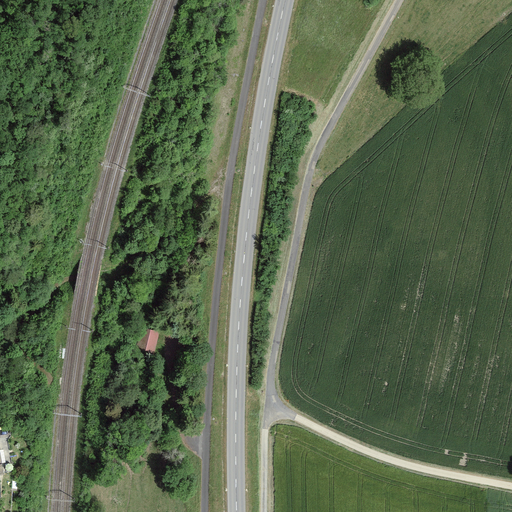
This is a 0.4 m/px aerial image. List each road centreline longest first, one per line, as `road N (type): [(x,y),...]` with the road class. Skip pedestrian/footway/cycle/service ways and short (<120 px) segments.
road 1 (track): [(397,0),(309,165),(271,361),(263,511)]
road 2 (track): [(263,0),(220,251),(204,511)]
road 3 (primary): [(285,0),(240,299),(237,511)]
road 4 (track): [(268,401),(381,456),(511,485)]
